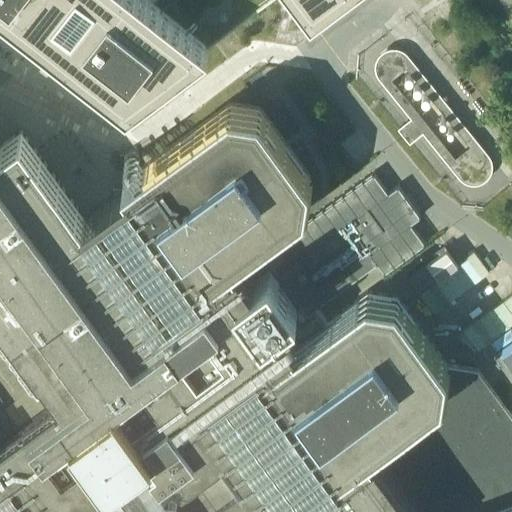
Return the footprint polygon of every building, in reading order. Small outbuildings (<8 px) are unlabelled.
[(0,0),(0,1),(129,101),(262,0),(295,0),(311,20),(337,0),(0,0)] [(413,119),(400,129),(411,143),(424,133),(463,180),(466,182),(468,184),(471,185),(475,185),(478,185),(481,184),(484,183),(486,181),(488,179),(490,177),(492,175),(493,171),(493,167),(493,164),(492,159),(490,156),(407,53),(407,52),(404,50),(401,49),(397,47),(393,47),(388,48),(385,49),(383,51),(381,52),(379,55),(377,58),(376,61),(375,67),(376,71),(379,77),(413,119)] [(511,511),(511,415),(476,367),(448,363),(398,295),(367,290),(293,345),(291,342),(296,338),(281,318),(298,306),(270,267),(253,280),(238,260),(233,263),(231,260),(306,206),(310,175),(260,107),(230,102),(149,161),(123,181),(127,186),(122,189),(113,196),(105,202),(84,217),(21,131),(0,146),(0,511),(511,511)] [(281,282),(288,292),(291,290),(309,313),(378,262),(385,272),(424,243),(410,223),(420,216),(398,186),(388,193),(374,174),(265,254),(284,280),(281,282)] [(422,288),(436,308),(492,269),(477,249),(422,288)] [(511,306),(505,298),(465,326),(479,346),(511,322),(511,306)]
